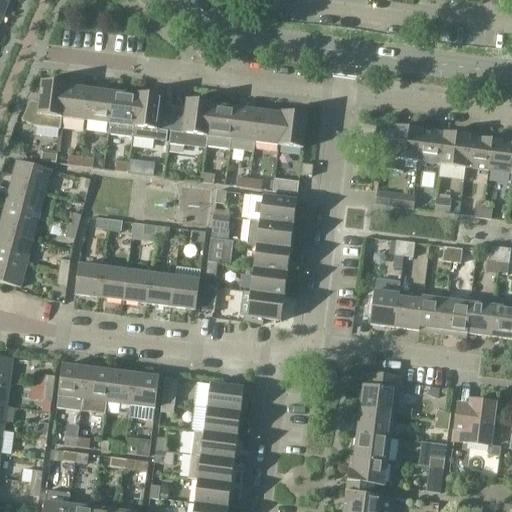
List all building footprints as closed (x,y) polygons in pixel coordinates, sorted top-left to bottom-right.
[(0,0),(0,19),(1,20),(9,0),(0,0)] [(22,122),(36,128),(60,131),(62,119),(66,88),(67,88),(67,85),(42,82),(39,104),(30,103),(22,122)] [(90,91),(67,88),(66,88),(62,119),(86,122),(90,91)] [(114,94),(90,91),(86,122),(110,125),(114,94)] [(108,135),(132,138),(137,97),(114,94),(110,125),(108,135)] [(168,132),(170,133),(174,107),(161,106),(162,98),(137,94),(137,97),(132,138),(167,142),(168,132)] [(186,109),(174,107),(170,133),(171,133),(169,145),(206,149),(208,137),(207,137),(211,106),(212,106),(212,104),(187,101),(186,109)] [(235,109),(212,106),(211,106),(207,137),(231,140),(235,109)] [(253,153),(255,143),(259,112),(235,109),(231,140),(230,150),(253,153)] [(255,143),(279,147),(283,116),(282,115),(259,112),(255,143)] [(282,115),(283,116),(279,147),(303,150),(307,116),(282,113),(282,115)] [(418,163),(418,162),(417,162),(421,132),(422,132),(422,131),(397,128),(396,131),(385,130),(380,169),(403,172),(404,162),(418,163)] [(421,132),(417,162),(418,162),(440,165),(441,165),(445,135),(444,135),(422,132),(421,132)] [(445,135),(441,165),(440,165),(440,166),(465,170),(466,169),(469,138),(470,137),(444,134),(444,135),(445,135)] [(466,169),(489,172),(493,141),(469,138),(466,169)] [(511,143),(493,141),(489,172),(511,174),(511,143)] [(41,152),(40,163),(56,165),(57,154),(41,152)] [(67,166),(80,168),(81,159),(69,157),(67,166)] [(93,160),(81,159),(80,168),(92,169),(93,160)] [(17,162),(11,185),(46,194),(52,171),(17,162)] [(129,165),(116,163),(115,172),(128,174),(129,165)] [(301,176),(312,177),(313,166),(302,165),(301,176)] [(202,174),(201,183),(214,185),(215,176),(202,174)] [(90,182),(81,179),(78,191),(87,194),(90,182)] [(236,188),(249,190),(250,180),(238,179),(236,188)] [(262,182),(250,180),(249,190),(261,191),(262,182)] [(274,180),(273,193),(297,196),(299,183),(274,180)] [(11,185),(4,209),(39,218),(46,194),(11,185)] [(217,192),(215,204),(225,205),(227,193),(217,192)] [(375,206),(374,207),(400,210),(402,196),(377,192),(377,193),(375,206)] [(253,196),(250,221),(293,226),(296,202),(253,196)] [(400,210),(413,212),(415,198),(402,196),(400,210)] [(451,201),(435,199),(434,215),(449,217),(451,201)] [(482,220),(484,206),(475,205),(473,219),(482,220)] [(484,206),(482,220),(490,221),(492,207),(484,206)] [(0,233),(33,242),(39,218),(4,209),(0,225),(0,233)] [(72,214),(69,226),(78,228),(81,217),(72,214)] [(228,232),(230,218),(213,216),(211,230),(228,232)] [(96,229),(108,231),(109,222),(97,220),(96,229)] [(247,245),(257,246),(290,250),(293,226),(250,221),(247,245)] [(122,223),(109,222),(108,231),(121,233),(122,223)] [(155,243),(156,237),(157,228),(133,225),(131,240),(155,243)] [(75,241),(78,228),(69,226),(66,238),(75,241)] [(169,229),(157,228),(156,237),(168,239),(169,229)] [(205,234),(193,232),(192,242),(204,243),(205,234)] [(0,233),(0,258),(27,266),(33,242),(0,233)] [(231,242),(211,240),(208,264),(217,265),(228,266),(231,242)] [(394,257),(403,258),(405,244),(396,242),(394,257)] [(405,244),(403,258),(413,259),(414,245),(405,244)] [(257,246),(254,270),(287,274),(290,250),(257,246)] [(442,263),(451,264),(453,250),(444,248),(442,263)] [(502,250),(492,248),(490,263),(500,264),(502,250)] [(462,251),(453,250),(451,264),(461,265),(462,251)] [(510,251),(502,250),(500,264),(509,265),(510,251)] [(394,257),(392,269),(402,270),(403,258),(394,257)] [(0,258),(0,283),(21,289),(27,266),(0,258)] [(61,261),(59,273),(68,275),(70,262),(61,261)] [(216,277),(217,265),(208,264),(206,276),(216,277)] [(500,264),(498,274),(507,275),(509,265),(500,264)] [(75,296),(100,299),(103,269),(79,266),(75,296)] [(100,299),(124,302),(127,272),(103,269),(100,299)] [(284,298),(287,274),(254,270),(251,294),(284,298)] [(151,275),(127,272),(124,302),(147,305),(151,275)] [(67,287),(68,275),(59,273),(57,286),(67,287)] [(175,278),(151,275),(147,305),(171,308),(175,278)] [(175,278),(171,308),(196,311),(199,282),(175,278)] [(205,288),(202,312),(214,314),(217,289),(205,288)] [(370,326),(395,329),(399,296),(374,293),(374,299),(369,305),(368,313),(371,320),(370,326)] [(281,322),(284,298),(251,294),(248,318),(281,322)] [(423,299),(399,296),(395,329),(418,332),(423,299)] [(446,302),(423,299),(418,332),(442,335),(446,302)] [(466,335),(490,338),(494,304),(471,301),(470,305),(466,335)] [(470,305),(446,302),(442,335),(466,338),(466,335),(470,305)] [(490,338),(511,340),(511,306),(494,304),(490,338)] [(0,358),(0,382),(10,384),(13,360),(0,358)] [(81,413),(83,401),(87,370),(62,367),(57,409),(81,413)] [(83,401),(81,413),(105,416),(107,404),(111,373),(87,370),(83,401)] [(135,376),(111,373),(107,404),(120,405),(120,410),(130,411),(135,376)] [(365,373),(360,411),(394,416),(397,392),(400,393),(402,378),(365,373)] [(159,379),(135,376),(130,411),(129,420),(153,423),(155,410),(159,379)] [(46,377),(44,388),(53,389),(55,378),(46,377)] [(165,380),(162,404),(175,406),(178,381),(165,380)] [(0,382),(0,406),(7,408),(10,384),(0,382)] [(211,385),(207,410),(241,414),(244,390),(211,385)] [(42,401),(52,403),(53,389),(44,388),(42,401)] [(458,405),(455,431),(453,442),(490,447),(495,404),(477,402),(476,407),(458,405)] [(174,415),(175,406),(162,404),(161,414),(174,415)] [(207,410),(204,434),(238,438),(241,414),(207,410)] [(360,411),(357,435),(391,439),(394,416),(360,411)] [(437,412),(436,421),(450,423),(451,414),(437,412)] [(448,432),(450,423),(436,421),(434,430),(448,432)] [(39,424),(38,436),(47,437),(49,426),(39,424)] [(238,438),(204,434),(194,432),(191,456),(234,462),(238,438)] [(388,463),(391,439),(357,435),(354,458),(388,463)] [(47,437),(38,436),(36,449),(46,450),(47,437)] [(66,438),(65,447),(77,449),(78,439),(66,438)] [(78,439),(77,449),(89,450),(90,441),(78,439)] [(158,439),(156,452),(165,453),(167,440),(158,439)] [(124,455),(126,445),(113,444),(112,453),(124,455)] [(124,455),(137,456),(138,447),(126,445),(124,455)] [(492,456),(499,458),(500,450),(500,449),(493,448),(492,456)] [(156,452),(154,464),(164,465),(165,453),(156,452)] [(75,464),(77,455),(64,453),(63,462),(75,464)] [(88,456),(77,455),(75,464),(87,465),(88,456)] [(231,486),(234,462),(191,456),(188,480),(198,481),(231,486)] [(110,468),(122,470),(124,461),(100,458),(98,467),(110,468)] [(388,463),(354,458),(351,458),(348,483),(384,488),(388,463)] [(430,459),(429,469),(443,471),(445,461),(430,459)] [(136,462),(124,461),(122,470),(147,473),(148,464),(136,462)] [(440,495),(443,471),(429,469),(426,493),(440,495)] [(41,485),(43,473),(33,472),(32,484),(41,485)] [(228,510),(231,486),(198,481),(195,505),(228,510)] [(41,485),(32,484),(30,497),(39,498),(41,485)] [(161,488),(151,487),(150,499),(159,500),(161,488)] [(343,511),(392,511),(394,500),(346,493),(343,511)]
